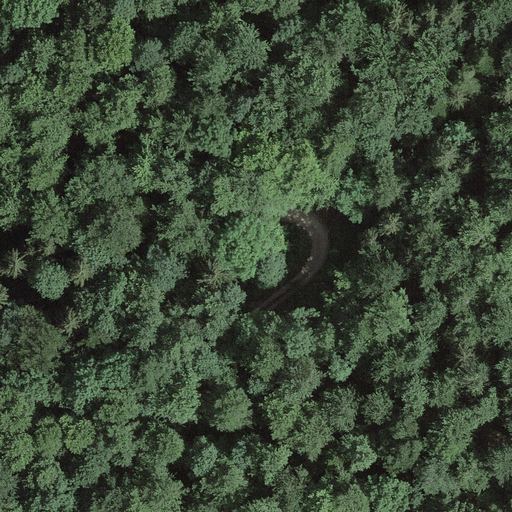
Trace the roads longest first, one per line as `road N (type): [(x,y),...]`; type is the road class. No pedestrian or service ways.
road 1 (track): [(511,112),(306,214),(0,314)]
road 2 (track): [(306,214),(322,240),(314,270),(223,338),(157,404),(141,430),(126,511)]
